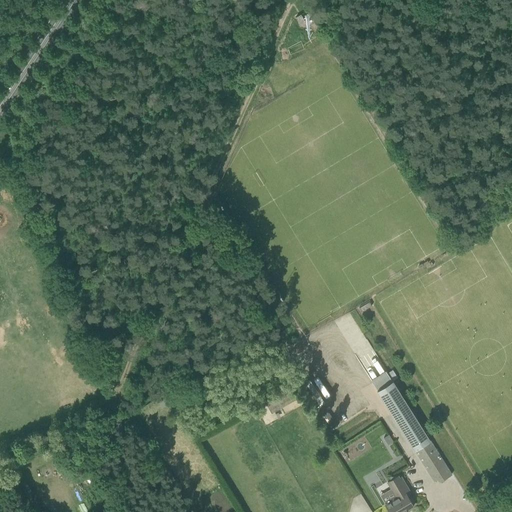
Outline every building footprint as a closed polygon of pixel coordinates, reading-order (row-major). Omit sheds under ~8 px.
[(301,14),(296,17),(301,26),(306,23),(301,14)] [(287,382),(272,357),(265,361),(279,387),(270,391),(256,366),(248,370),(263,396),(257,400),(262,409),(268,405),(273,413),(298,399),(288,382),(287,382)] [(452,474),(393,380),(377,390),(434,481),(438,479),(440,482),(452,474)] [(72,434),(60,439),(65,450),(77,445),(72,434)] [(388,445),(394,441),(389,434),(384,438),(388,445)] [(399,478),(398,476),(390,481),(388,482),(396,496),(391,498),(392,500),(385,504),(389,511),(403,511),(407,510),(414,506),(408,495),(409,495),(407,492),(409,491),(401,477),(399,478)]
